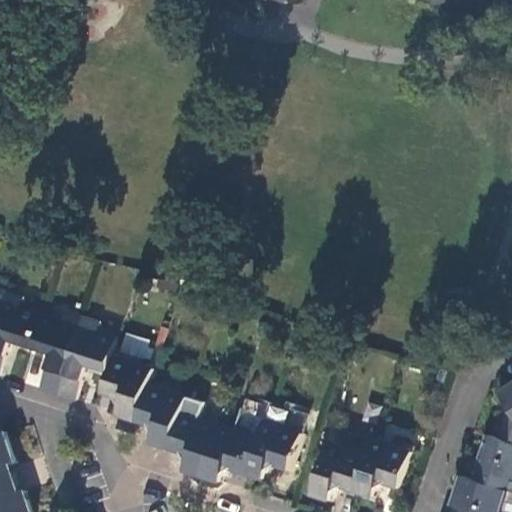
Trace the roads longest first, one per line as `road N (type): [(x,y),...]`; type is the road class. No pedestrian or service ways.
road 1 (residential): [(426,511),(470,376),(511,360)]
road 2 (residential): [(0,401),(98,434),(122,511)]
